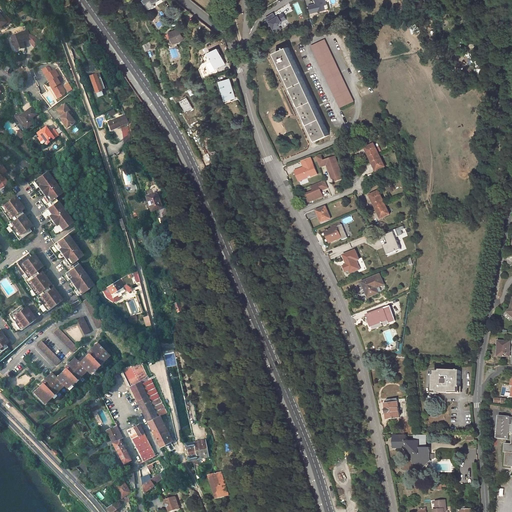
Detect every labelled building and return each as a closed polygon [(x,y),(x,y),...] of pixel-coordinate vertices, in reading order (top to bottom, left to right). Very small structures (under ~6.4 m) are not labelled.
[(148,0),(144,0),(143,1),(149,10),(153,7),(152,5),(148,0)] [(308,5),(310,13),(329,9),(327,0),(314,0),(316,3),(308,5)] [(0,18),(0,27),(4,24),(6,25),(9,23),(5,17),(1,20),(0,18)] [(283,30),(282,22),(268,22),(269,30),(283,30)] [(179,29),(169,34),(174,43),(184,38),(179,29)] [(26,32),(9,38),(11,42),(10,43),(11,47),(13,47),(15,52),(23,48),(21,41),(23,40),(24,43),(29,41),(26,32)] [(324,39),(311,45),(342,107),(355,100),(324,39)] [(289,47),(276,54),(319,141),(332,135),(289,47)] [(216,48),(207,52),(214,67),(224,62),(216,48)] [(45,75),(53,87),(51,88),(54,93),(56,92),(58,95),(64,91),(60,83),(62,82),(54,69),(45,75)] [(96,73),(90,76),(96,93),(102,91),(102,89),(105,88),(99,74),(96,75),(96,73)] [(227,76),(218,79),(223,94),(228,92),(229,95),(233,94),(227,76)] [(181,100),(185,112),(192,110),(187,98),(181,100)] [(70,115),(68,112),(70,110),(65,103),(57,110),(61,116),(60,117),(67,127),(75,122),(70,115)] [(26,113),(23,115),(21,111),(17,115),(19,118),(17,119),(22,126),(24,125),(26,128),(34,122),(31,118),(36,114),(31,107),(25,111),(26,113)] [(122,115),(108,121),(111,129),(126,123),(122,115)] [(41,135),(44,139),(47,143),(59,135),(54,129),(50,132),(46,126),(37,133),(39,137),(41,135)] [(197,137),(202,147),(205,146),(209,154),(214,151),(205,133),(197,137)] [(376,144),(366,149),(376,172),(386,167),(376,144)] [(318,155),(313,158),(318,168),(322,167),(321,164),(323,163),(329,177),(339,173),(332,157),(321,161),(318,155)] [(307,170),(297,174),(300,181),(310,177),(307,170)] [(62,193),(47,171),(33,181),(49,203),(62,193)] [(322,181),(308,187),(310,192),(305,194),(308,201),(320,196),(317,189),(319,188),(320,190),(325,188),(322,181)] [(379,191),(369,196),(380,219),(389,215),(379,191)] [(156,192),(144,196),(150,211),(162,207),(156,192)] [(24,209),(15,196),(2,206),(11,219),(24,209)] [(72,223),(57,201),(44,211),(60,232),(72,223)] [(324,208),(315,211),(317,216),(316,217),(319,224),(329,220),(324,208)] [(32,227),(24,214),(11,224),(19,236),(32,227)] [(390,243),(384,245),(387,255),(407,249),(403,238),(408,236),(405,227),(387,233),(390,243)] [(335,228),(323,233),(328,245),(340,240),(335,228)] [(83,256),(68,234),(54,244),(69,266),(83,256)] [(353,251),(342,257),(346,266),(343,267),(345,274),(349,272),(350,275),(359,270),(355,262),(358,261),(353,251)] [(43,267),(34,254),(21,264),(30,277),(43,267)] [(94,285),(78,264),(65,274),(80,295),(94,285)] [(137,271),(131,273),(134,283),(140,281),(137,271)] [(43,272),(29,282),(38,294),(52,284),(43,272)] [(380,275),(362,282),(368,297),(378,293),(377,289),(384,286),(380,275)] [(125,294),(117,280),(106,287),(114,301),(125,294)] [(63,299),(54,287),(40,297),(49,309),(63,299)] [(88,298),(83,301),(96,327),(102,324),(88,298)] [(36,319),(27,306),(14,316),(23,329),(36,319)] [(385,308),(388,318),(395,316),(391,306),(385,308)] [(370,323),(381,320),(382,323),(389,320),(390,323),(396,321),(395,316),(388,318),(385,308),(367,314),(370,323)] [(129,323),(137,322),(136,314),(128,315),(129,323)] [(143,317),(146,326),(151,324),(148,315),(143,317)] [(83,317),(77,320),(85,336),(91,333),(83,317)] [(0,348),(10,342),(1,329),(0,329),(0,348)] [(60,330),(56,335),(73,353),(77,348),(60,330)] [(510,341),(499,340),(498,355),(509,355),(510,341)] [(87,355),(80,362),(87,369),(91,373),(110,355),(98,342),(86,354),(87,355)] [(43,343),(39,347),(56,365),(61,361),(43,343)] [(64,370),(57,376),(64,384),(68,388),(87,369),(80,362),(75,357),(63,369),(64,370)] [(148,379),(139,363),(125,368),(121,370),(159,446),(160,445),(161,447),(171,442),(170,440),(171,439),(160,416),(163,415),(163,416),(167,415),(149,378),(148,379)] [(461,387),(461,371),(460,371),(460,370),(458,370),(458,371),(441,371),(441,372),(434,372),(434,391),(438,391),(438,393),(450,393),(450,392),(459,392),(459,387),(461,387)] [(41,385),(34,391),(45,403),(64,384),(57,376),(52,372),(40,384),(41,385)] [(19,378),(21,386),(28,383),(25,376),(19,378)] [(397,401),(397,400),(387,401),(387,405),(385,405),(386,420),(399,419),(398,404),(397,401)] [(429,425),(445,425),(445,416),(429,415),(429,425)] [(511,417),(499,416),(497,439),(509,440),(509,433),(511,417)] [(153,451),(139,424),(134,427),(133,424),(125,428),(144,461),(158,454),(156,450),(153,451)] [(122,438),(116,426),(107,431),(109,436),(117,433),(120,439),(122,438)] [(101,442),(91,431),(84,437),(95,448),(101,442)] [(120,439),(117,433),(109,436),(113,443),(112,443),(123,463),(130,460),(120,439)] [(407,449),(413,455),(413,462),(415,464),(420,464),(424,469),(427,466),(427,456),(432,456),(432,449),(427,449),(427,442),(414,442),(407,442),(407,437),(394,437),(394,449),(407,449)] [(208,456),(205,440),(185,443),(186,448),(187,448),(189,456),(187,456),(189,461),(208,456)] [(140,469),(143,476),(150,473),(147,466),(140,469)] [(229,492),(222,469),(217,470),(225,494),(229,492)] [(225,494),(217,470),(209,473),(216,496),(225,494)] [(159,473),(151,478),(155,484),(163,478),(159,473)] [(155,486),(151,480),(142,486),(143,494),(155,486)] [(130,493),(124,482),(115,487),(121,499),(123,498),(122,496),(125,495),(125,496),(130,493)] [(125,501),(124,500),(124,498),(107,508),(110,511),(113,511),(122,507),(121,504),(125,501)] [(173,511),(182,509),(178,498),(177,498),(173,500),(168,501),(171,511),(173,511)] [(445,506),(445,499),(434,500),(435,509),(433,509),(432,511),(443,511),(444,511),(443,506),(445,506)]
